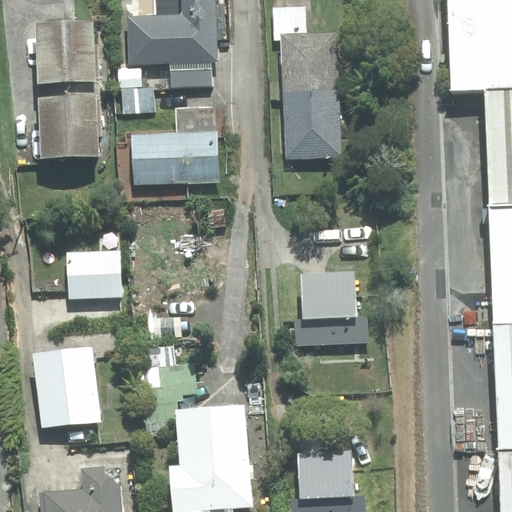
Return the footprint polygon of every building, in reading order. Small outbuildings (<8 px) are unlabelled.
[(139,63),(228,60),(226,0),(185,0),(186,14),(138,15),(139,63)] [(462,97),(499,95),(511,94),(511,0),(457,0),(460,47),(462,97)] [(288,39),(293,158),(348,155),(342,35),(315,36),(313,2),(274,4),(276,40),(288,39)] [(49,85),(108,83),(105,24),(46,26),(49,85)] [(158,89),(119,89),(119,112),(158,113),(158,89)] [(504,216),(511,215),(511,94),(499,95),(501,156),(504,216)] [(51,97),(54,160),(111,157),(108,95),(51,97)] [(140,182),(226,179),(224,130),(138,133),(140,182)] [(142,300),(141,251),(70,253),(72,302),(142,300)] [(307,334),(383,330),(380,270),(305,274),(307,334)] [(105,348),(46,353),(53,431),(112,426),(105,348)] [(178,465),(181,511),(259,505),(252,407),(191,411),(195,464),(178,465)] [(364,499),(361,454),(309,458),(312,494),(296,496),(296,511),(374,511),(373,498),(364,499)] [(52,511),(133,511),(134,464),(95,464),(95,495),(53,495),(52,511)]
